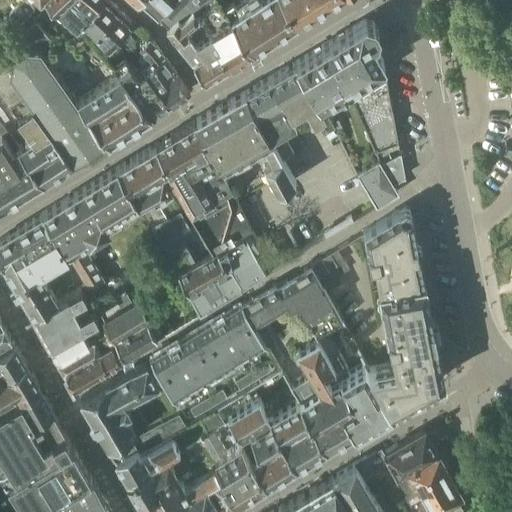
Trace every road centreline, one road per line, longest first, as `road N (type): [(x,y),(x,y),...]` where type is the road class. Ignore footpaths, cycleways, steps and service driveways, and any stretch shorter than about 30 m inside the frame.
road 1 (residential): [(0,223),(362,0)]
road 2 (unclassified): [(415,0),(494,369)]
road 3 (residential): [(494,369),(245,511)]
road 4 (residential): [(128,511),(0,286)]
